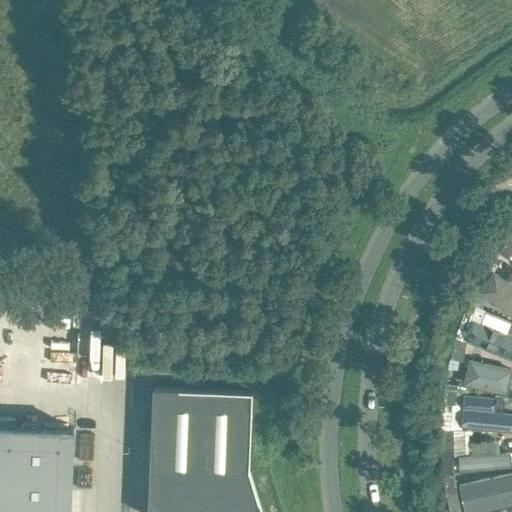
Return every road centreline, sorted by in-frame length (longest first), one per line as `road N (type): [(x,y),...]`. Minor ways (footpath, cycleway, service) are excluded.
road 1 (secondary): [(511,92),(417,182),(365,269),(329,386),(332,511)]
road 2 (secondary): [(374,511),(366,430),(383,315),(432,211),(511,130)]
road 3 (unclassified): [(106,511),(110,345)]
